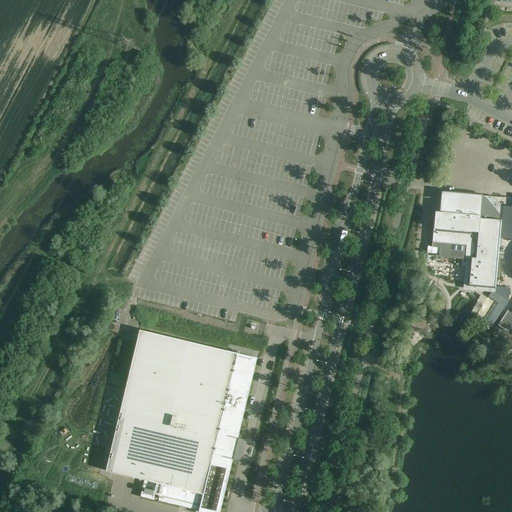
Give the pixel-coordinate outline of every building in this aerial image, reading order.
[(483,196),(442,192),(440,212),(435,212),(432,247),(440,248),(439,258),(465,260),(465,258),(471,259),(469,286),(495,288),(499,240),(501,220),(500,220),(501,206),(494,197),(483,196)] [(425,201),(424,218),(434,218),(435,201),(425,201)] [(421,266),(420,274),(431,275),(432,267),(421,266)] [(508,310),(497,326),(508,333),(511,327),(511,312),(511,313),(508,310)] [(139,331),(106,471),(144,480),(140,497),(200,511),(217,511),(230,459),(230,458),(227,457),(231,438),(235,439),(235,438),(254,358),(139,331)]
